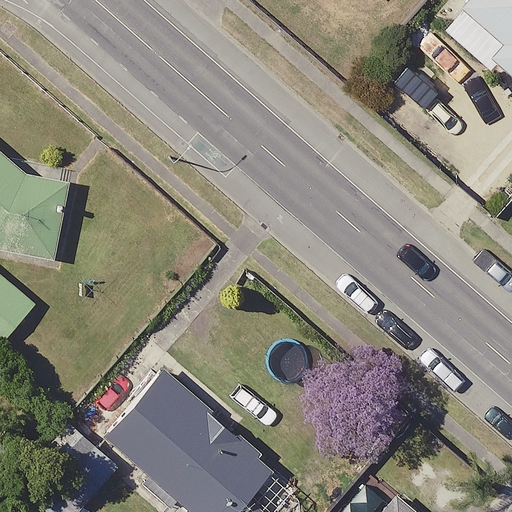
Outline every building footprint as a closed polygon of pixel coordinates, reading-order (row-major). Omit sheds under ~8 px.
[(511,0),(467,0),(458,11),(500,47),(487,62),(511,82),(511,0)] [(0,146),(0,252),(64,265),(79,187),(36,178),(0,146)] [(0,269),(0,350),(2,353),(42,305),(0,269)] [(165,369),(107,436),(194,511),(293,511),(309,494),(165,369)] [(21,485),(52,511),(86,511),(125,468),(74,424),(21,485)] [(423,511),(406,496),(392,511),(423,511)]
